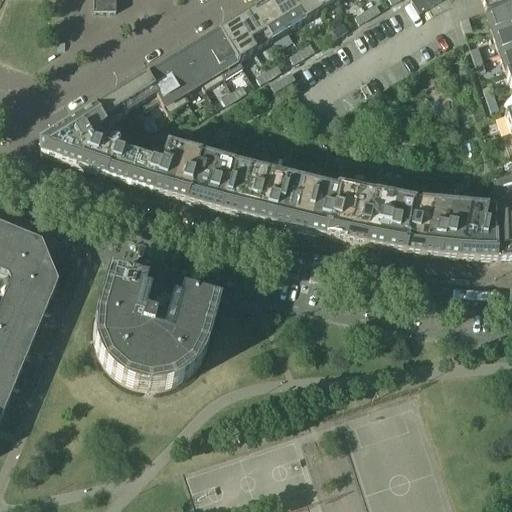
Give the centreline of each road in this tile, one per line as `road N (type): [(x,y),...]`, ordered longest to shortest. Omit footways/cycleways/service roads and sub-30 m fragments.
road 1 (residential): [(511,306),(304,271),(0,178)]
road 2 (residential): [(226,0),(47,109),(0,99)]
